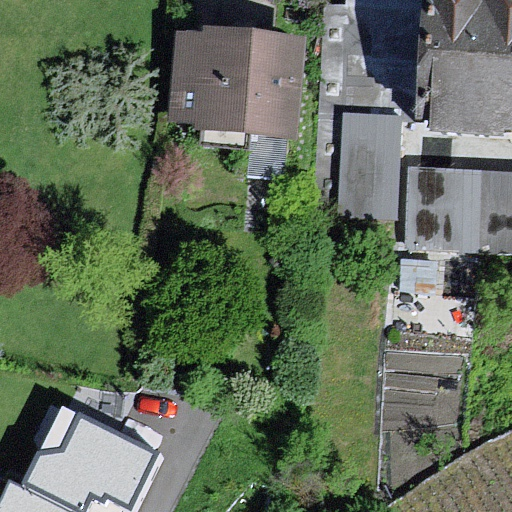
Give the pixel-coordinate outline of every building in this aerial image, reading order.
[(511,25),(409,10),(413,150),(511,154),(511,25)] [(298,54),(172,44),(165,145),(297,152),(298,54)] [(341,210),(403,212),(407,109),(345,107),(341,210)] [(511,186),(409,178),(409,261),(511,268),(511,186)] [(62,406),(24,480),(83,510),(91,495),(105,502),(106,498),(133,511),(161,456),(62,406)]
